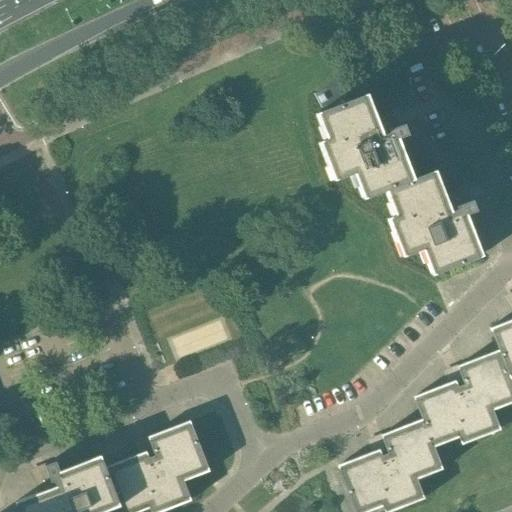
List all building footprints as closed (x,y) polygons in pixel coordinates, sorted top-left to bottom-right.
[(338,78),(322,89),(315,94),(323,108),(349,97),(338,78)] [(364,198),(386,189),(413,179),(398,139),(407,135),(403,124),(396,127),(393,119),(379,125),(367,94),(317,114),(327,139),(320,142),(335,180),(354,172),(364,198)] [(432,274),(482,255),(466,215),(477,211),(472,199),(465,202),(462,194),(447,200),(435,170),(413,179),(386,189),(396,215),(389,218),(404,255),(422,248),(432,274)] [(511,319),(490,328),(499,351),(510,378),(511,376),(511,319)] [(511,402),(511,383),(510,378),(499,351),(458,367),(460,372),(452,375),(455,382),(415,397),(423,419),(434,447),(460,437),(462,444),(501,430),(493,410),(511,402)] [(443,469),(434,447),(423,419),(382,435),(384,441),(376,444),(378,450),(338,466),(355,511),(365,511),(383,505),(385,511),(388,511),(424,498),(417,479),(443,469)] [(146,453),(106,468),(121,505),(123,511),(139,511),(151,508),(152,511),(161,511),(191,501),(184,481),(209,471),(190,422),(149,437),(152,443),(144,446),(146,453)] [(104,511),(121,505),(106,468),(102,456),(61,471),(57,461),(46,465),(48,472),(41,475),(47,490),(17,502),(20,511),(104,511)]
